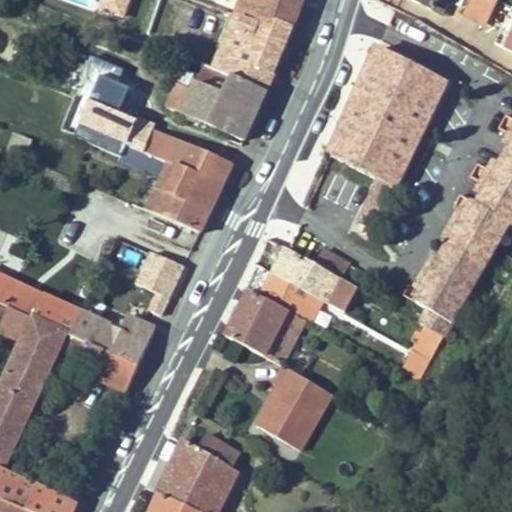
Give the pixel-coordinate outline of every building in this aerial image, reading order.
[(293,30),(304,0),(242,0),(236,17),(260,26),(261,20),(293,30)] [(411,0),(442,14),(449,0),(411,0)] [(475,0),(467,15),(485,25),(497,1),(494,0),(475,0)] [(511,12),(496,45),(511,52),(511,12)] [(215,71),(266,93),(275,75),(293,30),(261,20),(260,26),(236,17),(215,71)] [(359,224),(376,233),(447,83),(378,49),(331,156),(379,181),(359,224)] [(245,141),(266,93),(215,71),(205,66),(197,83),(198,84),(194,92),(179,85),(168,108),(245,141)] [(131,90),(99,77),(90,97),(92,98),(89,103),(76,136),(92,143),(92,145),(121,157),(126,145),(145,153),(155,131),(120,117),(131,90)] [(75,97),(60,91),(47,123),(62,130),(75,97)] [(75,97),(62,130),(76,136),(89,103),(75,97)] [(201,234),(233,165),(155,131),(145,153),(126,145),(121,157),(123,162),(147,172),(153,157),(170,164),(167,170),(175,174),(166,193),(157,189),(147,211),(201,234)] [(445,336),(464,346),(511,256),(511,134),(475,202),(471,200),(416,303),(429,310),(422,324),(426,326),(445,336)] [(6,149),(21,156),(27,142),(12,136),(6,149)] [(284,257),(274,275),(322,302),(345,314),(360,289),(342,280),(337,277),(324,270),(287,251),(279,246),(279,247),(276,245),(273,251),(284,257)] [(337,277),(342,280),(352,261),(334,251),(324,270),(337,277)] [(170,300),(181,277),(172,273),(154,264),(143,287),(159,294),(170,300)] [(172,273),(181,277),(185,268),(176,264),(172,273)] [(322,302),(274,275),(265,271),(254,293),(312,322),(322,302)] [(0,303),(72,337),(83,313),(0,274),(0,303)] [(226,338),(284,368),(308,323),(249,293),(226,338)] [(170,300),(159,294),(150,314),(161,320),(170,300)] [(127,393),(139,368),(72,337),(0,303),(0,321),(3,323),(0,329),(0,331),(24,342),(0,393),(0,468),(4,471),(62,344),(67,347),(65,351),(86,360),(87,357),(100,363),(93,378),(127,393)] [(72,337),(139,368),(156,330),(128,317),(121,331),(83,313),(72,337)] [(445,336),(426,326),(422,333),(418,342),(413,339),(408,348),(414,351),(431,361),(445,336)] [(413,339),(418,342),(422,333),(418,331),(413,339)] [(403,371),(420,380),(431,361),(414,351),(403,371)] [(299,452),(332,396),(284,368),(274,385),(278,388),(272,398),(276,400),(272,408),(268,405),(256,426),(299,452)] [(420,380),(403,371),(396,384),(413,393),(420,380)] [(268,405),(272,408),(276,400),(272,398),(268,405)] [(195,400),(190,412),(197,416),(205,402),(195,400)] [(199,449),(233,470),(242,455),(208,434),(199,449)] [(160,495),(199,511),(219,511),(238,473),(233,470),(199,449),(185,441),(160,495)] [(0,511),(26,511),(39,486),(4,471),(0,468),(0,511)] [(71,511),(76,503),(39,486),(26,511),(71,511)] [(199,511),(160,495),(152,511),(199,511)]
